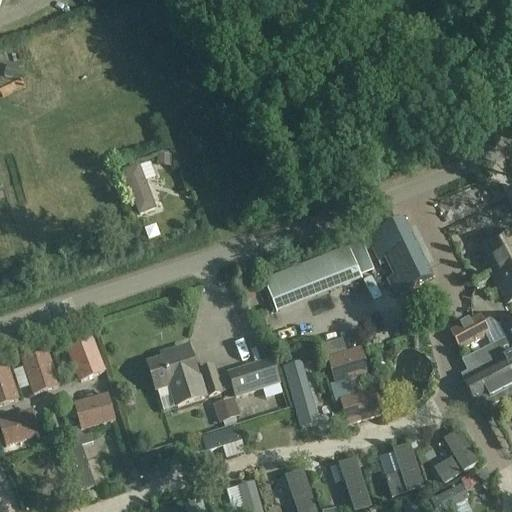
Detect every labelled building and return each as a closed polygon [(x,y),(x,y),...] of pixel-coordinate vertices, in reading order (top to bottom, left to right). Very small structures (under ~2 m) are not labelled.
[(143,223),(158,218),(147,180),(131,185),(143,223)] [(368,240),(379,262),(385,259),(394,278),(388,281),(396,298),(433,279),(405,221),(368,240)] [(511,301),(511,233),(480,250),(507,304),(511,301)] [(348,250),(264,284),(277,318),(362,284),(348,250)] [(482,292),(480,314),(500,316),(503,295),(482,292)] [(490,335),(480,317),(451,332),(461,350),(490,335)] [(493,345),(494,347),(470,359),(477,374),(463,381),(476,407),(511,389),(511,391),(511,321),(499,329),(505,341),(500,344),(499,341),(493,345)] [(67,352),(80,384),(105,374),(92,342),(67,352)] [(171,359),(148,367),(156,392),(171,387),(174,397),(177,408),(222,393),(217,378),(213,369),(196,374),(193,365),(188,349),(170,355),(171,359)] [(334,388),(369,377),(361,351),(326,362),(334,388)] [(58,390),(47,355),(22,363),(34,398),(58,390)] [(272,360),(257,365),(227,375),(236,401),(280,387),(272,360)] [(0,371),(0,409),(18,403),(7,369),(0,371)] [(346,428),(381,418),(373,393),(339,403),(346,428)] [(109,397),(74,407),(81,432),(115,423),(109,397)] [(233,400),(214,406),(220,422),(221,422),(234,418),(238,416),(233,400)] [(314,406),(300,410),(309,445),(323,442),(314,406)] [(31,413),(0,422),(0,432),(5,449),(39,438),(31,413)] [(79,429),(39,441),(42,450),(82,438),(79,429)] [(453,459),(433,471),(443,486),(462,475),(478,465),(459,433),(443,443),(453,459)] [(385,479),(384,479),(391,500),(406,495),(406,496),(423,490),(409,447),(392,452),(393,455),(400,474),(385,479)] [(355,462),(338,467),(352,511),(361,511),(371,509),(355,462)] [(316,511),(303,471),(284,477),(293,502),(293,501),(296,511),(316,511)] [(245,511),(259,511),(253,486),(240,489),(245,511)] [(451,511),(469,503),(462,489),(432,503),(436,511),(451,511)]
